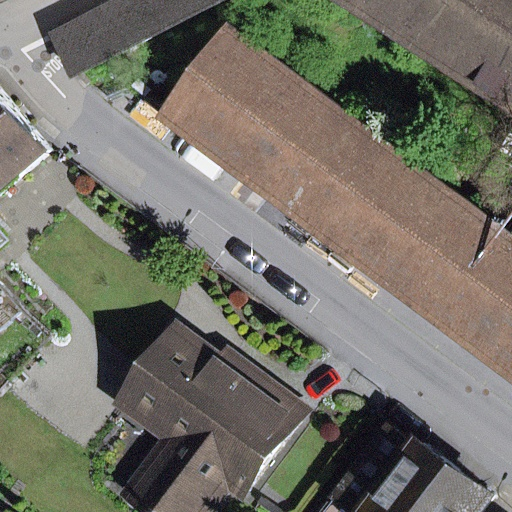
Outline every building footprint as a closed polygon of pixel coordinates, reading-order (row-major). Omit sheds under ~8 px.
[(126,0),(58,35),(80,77),(228,0),(126,0)] [(511,0),(357,0),(511,99),(511,0)] [(511,236),(236,30),(172,115),(464,334),(511,369),(511,236)] [(0,249),(11,240),(0,226),(0,197),(56,150),(0,85),(0,249)] [(153,511),(208,511),(232,481),(247,492),(308,410),(262,376),(241,385),(233,369),(228,366),(183,331),(134,396),(182,432),(135,495),(154,509),(153,511)] [(241,385),(262,376),(236,356),(228,366),(233,369),(241,385)] [(397,429),(331,511),(485,511),(496,497),(426,444),(423,448),(397,429)]
